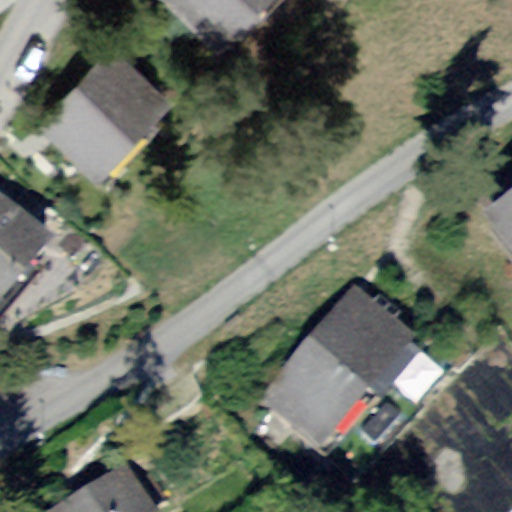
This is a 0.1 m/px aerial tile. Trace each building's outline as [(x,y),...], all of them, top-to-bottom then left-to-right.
[(254,0),(171,0),(213,41),(254,0)] [(158,116),(103,54),(29,119),(84,181),(158,116)] [(511,195),(471,224),(511,283),(511,195)] [(0,306),(46,259),(0,214),(0,306)] [(405,346),(346,294),(253,397),(312,450),(405,346)] [(143,511),(117,471),(51,511),(143,511)]
